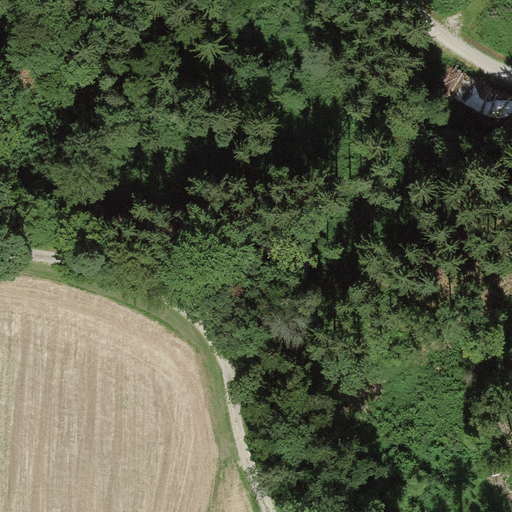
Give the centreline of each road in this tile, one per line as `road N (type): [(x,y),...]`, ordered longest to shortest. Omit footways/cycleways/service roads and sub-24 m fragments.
road 1 (track): [(274,511),(224,353),(190,309),(128,281),(0,251)]
road 2 (track): [(511,77),(445,39),(411,0)]
